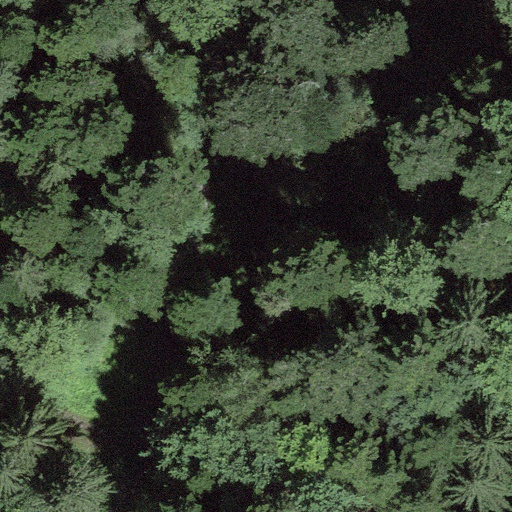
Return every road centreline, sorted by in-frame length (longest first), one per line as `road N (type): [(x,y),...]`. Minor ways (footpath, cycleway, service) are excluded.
road 1 (track): [(239,0),(244,169),(114,511)]
road 2 (track): [(0,350),(54,441),(127,477)]
